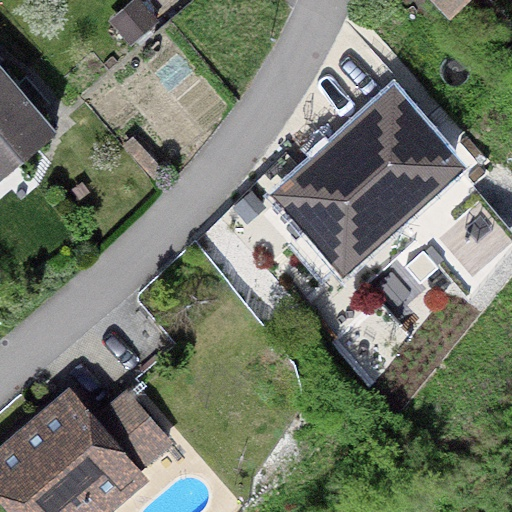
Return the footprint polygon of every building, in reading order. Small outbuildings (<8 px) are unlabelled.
[(111,25),(128,44),(150,24),(134,5),(111,25)] [(49,132),(0,74),(0,154),(1,153),(11,164),(49,132)] [(339,265),(451,159),(386,91),(274,196),(339,265)] [(85,426),(64,402),(0,456),(0,488),(20,511),(73,511),(85,502),(92,510),(129,478),(126,474),(163,442),(122,395),(85,426)] [(326,481),(310,463),(282,488),(298,507),(326,481)]
